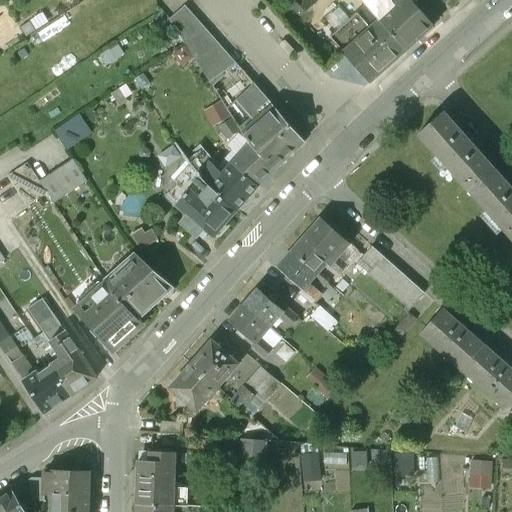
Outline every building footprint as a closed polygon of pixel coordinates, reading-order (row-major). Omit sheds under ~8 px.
[(432,26),(409,0),(393,0),(391,2),(389,0),(361,0),(366,6),(379,20),(405,50),(432,26)] [(236,63),(185,5),(169,19),(208,79),(236,63)] [(370,27),(358,13),(331,37),(370,81),(405,50),(379,20),(370,27)] [(301,135),(254,84),(236,100),(252,118),(244,125),(247,128),(242,133),(248,142),(242,149),(267,176),(296,148),(294,141),(301,135)] [(470,192),(494,170),(442,112),(418,134),(470,192)] [(79,115),(56,131),(67,149),(91,133),(79,115)] [(231,116),(217,125),(225,138),(239,129),(231,116)] [(242,149),(220,174),(215,169),(204,182),(236,210),(257,185),(267,176),(242,149)] [(215,169),(199,150),(187,161),(197,176),(204,182),(215,169)] [(70,159),(38,182),(45,192),(52,203),(84,180),(70,159)] [(204,182),(197,176),(187,161),(171,178),(174,181),(177,184),(167,195),(177,204),(187,213),(179,222),(197,238),(205,229),(213,236),(215,233),(218,236),(226,227),(223,224),(236,210),(204,182)] [(25,162),(5,176),(24,205),(45,192),(38,182),(25,162)] [(511,238),(511,190),(494,170),(470,192),(511,238)] [(349,244),(319,217),(290,250),(316,274),(325,264),(337,274),(344,266),(336,259),(349,244)] [(424,293),(372,247),(356,264),(409,310),(424,293)] [(316,274),(290,250),(275,267),(302,290),(299,294),(310,304),(319,294),(311,288),(312,286),(309,283),(316,274)] [(138,256),(107,285),(138,319),(173,287),(138,256)] [(341,286),(337,282),(332,287),(342,296),(345,292),(340,287),(341,286)] [(107,285),(105,283),(74,310),(111,351),(142,324),(107,285)] [(284,311),(257,287),(242,305),(269,328),(277,319),(281,323),(283,321),(290,328),(298,318),(286,308),(284,311)] [(342,296),(332,287),(327,293),(337,302),(342,296)] [(74,348),(40,298),(25,308),(47,340),(48,339),(61,357),(50,365),(51,367),(70,395),(96,377),(75,347),(74,348)] [(269,328),(242,305),(229,320),(256,343),(252,347),(264,357),(271,349),(259,339),(269,328)] [(334,321),(318,308),(310,316),(326,330),(334,321)] [(461,371),(484,346),(442,310),(420,335),(461,371)] [(33,373),(9,337),(0,343),(0,347),(22,381),(33,373)] [(274,349),(288,361),(297,350),(283,338),(274,349)] [(239,364),(212,340),(190,365),(217,388),(239,364)] [(502,408),(511,396),(511,370),(484,346),(461,371),(502,408)] [(217,388),(190,365),(170,387),(197,411),(217,388)] [(51,367),(39,374),(37,371),(33,373),(22,381),(44,413),(70,395),(51,367)] [(279,384),(261,368),(248,384),(265,399),(279,384)] [(245,388),(233,402),(242,410),(255,396),(245,388)] [(184,419),(161,417),(159,433),(183,435),(184,419)] [(264,441),(240,439),(238,464),(263,466),(264,441)] [(305,480),(323,479),(320,446),(303,447),(305,480)] [(187,488),(173,488),(175,452),(149,451),(149,461),(137,461),(136,504),(173,506),(186,507),(187,488)] [(365,453),(351,453),(352,467),(366,467),(365,453)] [(87,511),(89,471),(52,470),(52,472),(43,472),(42,478),(42,493),(53,493),(52,511),(87,511)] [(42,478),(31,478),(28,480),(32,500),(43,498),(42,493),(42,478)] [(26,511),(12,490),(0,498),(0,511),(26,511)]
